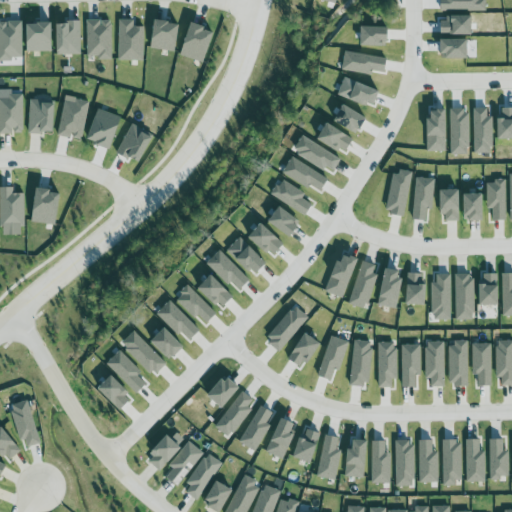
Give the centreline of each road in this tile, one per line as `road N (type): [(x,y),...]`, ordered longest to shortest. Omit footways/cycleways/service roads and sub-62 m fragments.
road 1 (residential): [(336,221),(414,249),(511,248),(509,414),(362,417),(327,410),(220,356)]
road 2 (residential): [(108,462),(220,356),(346,205)]
road 3 (residential): [(15,315),(99,452),(161,511)]
road 4 (residential): [(137,207),(213,132),(248,50),(254,9)]
road 5 (residential): [(346,205),(410,90),(413,0)]
road 6 (residential): [(0,329),(137,207)]
road 7 (residential): [(0,158),(83,168),(117,185),(137,207)]
